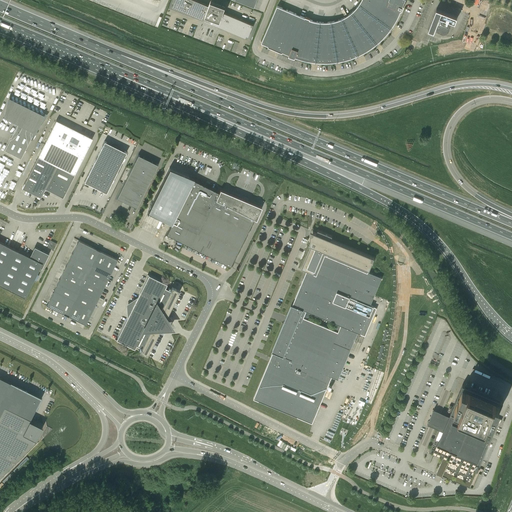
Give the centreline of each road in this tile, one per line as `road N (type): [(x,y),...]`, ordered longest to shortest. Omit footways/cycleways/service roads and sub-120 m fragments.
road 1 (motorway): [(156,87),(418,222),(511,333)]
road 2 (motorway): [(511,224),(119,58)]
road 3 (motorway): [(511,89),(462,85),(350,115),(302,115),(119,58)]
road 4 (motorway): [(156,87),(511,236)]
road 5 (unclassified): [(0,208),(31,219),(85,219),(207,281),(209,303),(173,375)]
road 6 (unclassified): [(273,0),(255,52),(314,74),(379,57),(418,0)]
road 7 (motorway): [(511,214),(457,180),(445,144),(466,106),(511,101)]
road 8 (unclassified): [(173,375),(343,460)]
road 9 (motorway): [(0,21),(156,87)]
road 10 (tertiary): [(130,413),(70,365),(0,329)]
road 11 (primary): [(193,454),(336,511)]
road 12 (motorway): [(119,58),(0,7)]
road 13 (primary): [(325,500),(213,446)]
road 14 (tertiary): [(0,336),(41,356),(97,406)]
